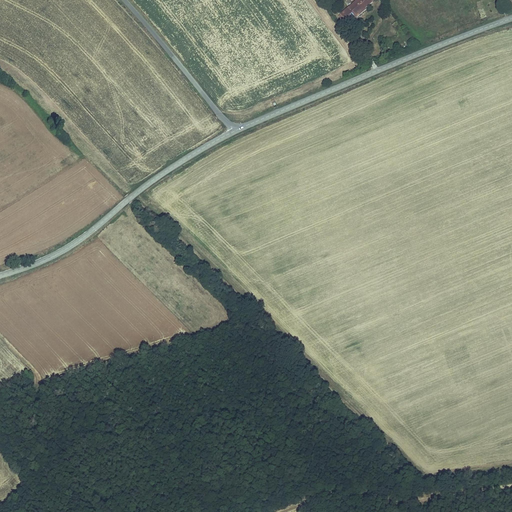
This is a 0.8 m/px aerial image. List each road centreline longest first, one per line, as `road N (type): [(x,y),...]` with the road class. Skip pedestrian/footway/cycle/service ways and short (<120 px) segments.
road 1 (tertiary): [(236,129),(511,18)]
road 2 (tertiary): [(0,274),(76,242),(167,170),(236,129)]
road 3 (track): [(276,511),(331,488),(429,493),(511,482)]
road 4 (unclassified): [(236,129),(125,0)]
